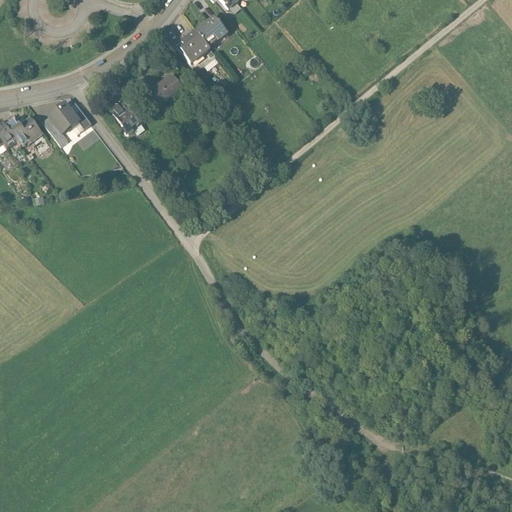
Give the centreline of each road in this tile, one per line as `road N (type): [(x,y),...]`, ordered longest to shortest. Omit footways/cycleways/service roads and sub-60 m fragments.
road 1 (track): [(511,483),(463,463),(373,445),(279,377),(186,243)]
road 2 (track): [(186,243),(483,0)]
road 3 (residential): [(0,101),(111,66),(177,0)]
road 4 (track): [(67,86),(186,243)]
